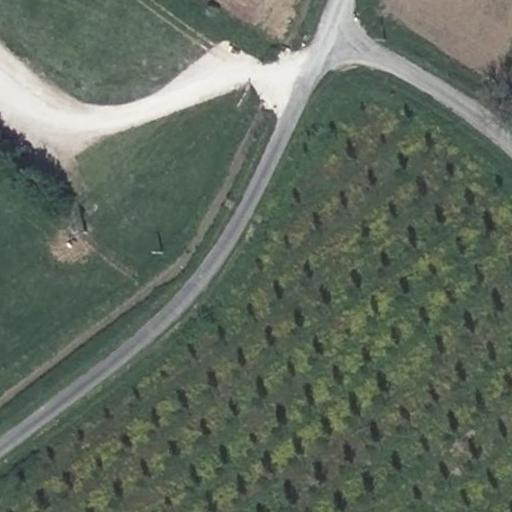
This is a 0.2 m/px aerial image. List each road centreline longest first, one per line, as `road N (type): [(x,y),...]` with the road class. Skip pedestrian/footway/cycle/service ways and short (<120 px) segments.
road 1 (unclassified): [(0,445),(174,307),(224,254),(329,28)]
road 2 (unclassified): [(511,145),(460,101),(329,28)]
road 3 (track): [(144,0),(255,73)]
